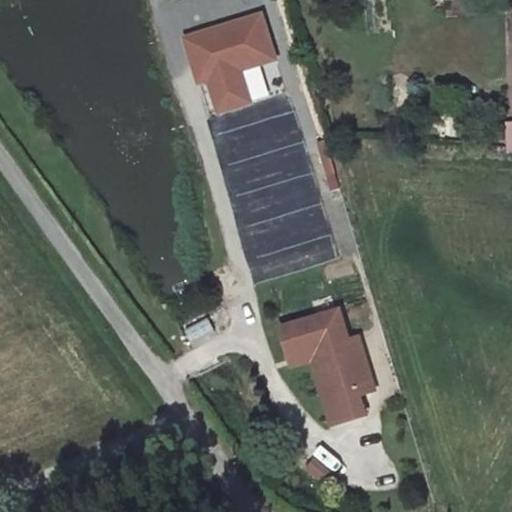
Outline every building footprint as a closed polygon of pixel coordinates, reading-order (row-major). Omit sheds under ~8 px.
[(204,119),(267,100),(258,69),(275,63),(260,13),(179,37),(204,119)] [(218,138),(245,260),(264,256),(256,217),(253,218),(248,197),(254,196),(249,173),(267,169),(262,149),(229,156),(225,136),(218,138)] [(298,252),(299,232),(281,231),(280,251),(298,252)] [(340,310),(280,329),(290,359),(318,351),(325,375),(330,374),(337,395),(325,399),(333,425),(366,415),(359,395),(375,390),(358,337),(349,340),(340,310)] [(209,317),(186,329),(193,344),(216,331),(209,317)] [(290,359),(292,366),(313,360),(325,399),(337,395),(330,374),(325,375),(318,351),(290,359)] [(303,456),(296,467),(318,481),(325,470),(303,456)]
